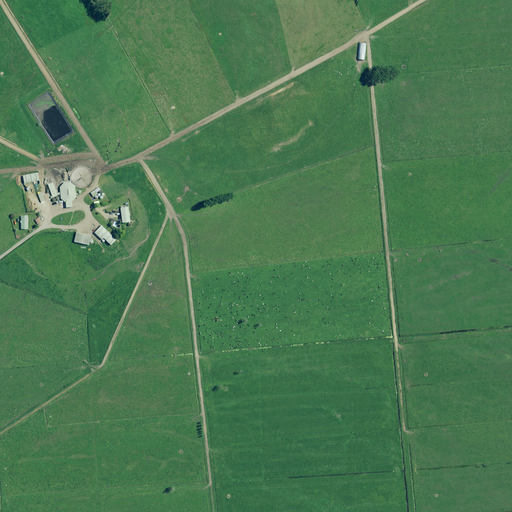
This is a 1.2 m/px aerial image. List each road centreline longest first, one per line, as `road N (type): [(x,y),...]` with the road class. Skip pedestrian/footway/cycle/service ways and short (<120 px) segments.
road 1 (track): [(95,159),(107,166),(138,156),(421,0)]
road 2 (track): [(367,32),(389,278)]
road 3 (track): [(187,273),(212,511)]
road 4 (track): [(408,511),(389,278)]
road 5 (track): [(95,159),(0,1)]
road 6 (track): [(187,273),(183,238),(138,156)]
